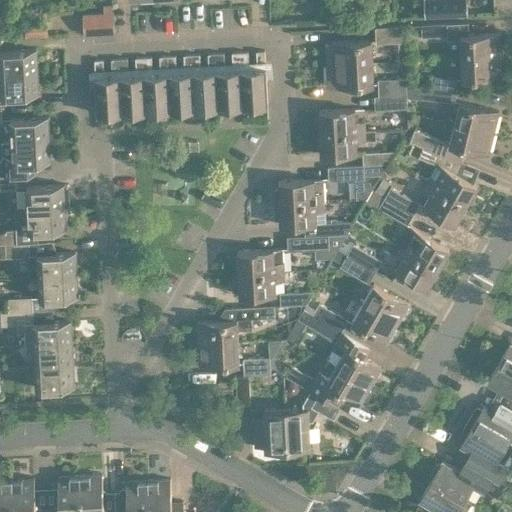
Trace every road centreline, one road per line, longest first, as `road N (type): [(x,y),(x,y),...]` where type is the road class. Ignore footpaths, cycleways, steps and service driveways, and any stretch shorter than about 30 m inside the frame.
road 1 (residential): [(119,401),(102,149),(82,131),(77,48),(280,38)]
road 2 (residential): [(280,38),(284,119),(119,401)]
road 3 (residential): [(341,511),(511,222)]
road 4 (residential): [(122,434),(162,435),(310,511)]
road 5 (residential): [(0,437),(122,434)]
